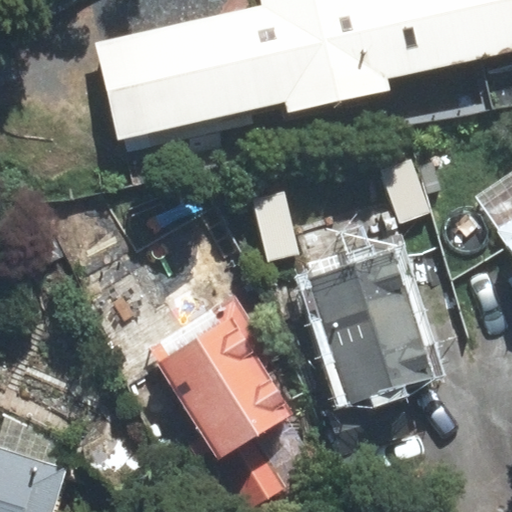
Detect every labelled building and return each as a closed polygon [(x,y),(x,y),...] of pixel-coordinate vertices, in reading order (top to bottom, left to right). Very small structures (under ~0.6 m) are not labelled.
[(511,0),(258,0),(261,12),(92,53),(114,150),(278,113),(281,125),(386,101),(383,89),(511,60),(511,0)] [(511,272),(511,223),(494,235),(504,249),(499,253),(511,272)] [(306,291),(343,415),(425,391),(403,317),(421,312),(400,242),(305,270),(311,290),(306,291)] [(233,302),(148,355),(158,371),(152,376),(212,472),(220,467),(248,511),(251,511),(283,493),(254,448),(287,427),(226,331),(244,320),(233,302)] [(0,511),(53,511),(65,476),(54,472),(64,442),(4,422),(0,435),(0,511)] [(113,426),(78,454),(117,504),(152,476),(113,426)]
